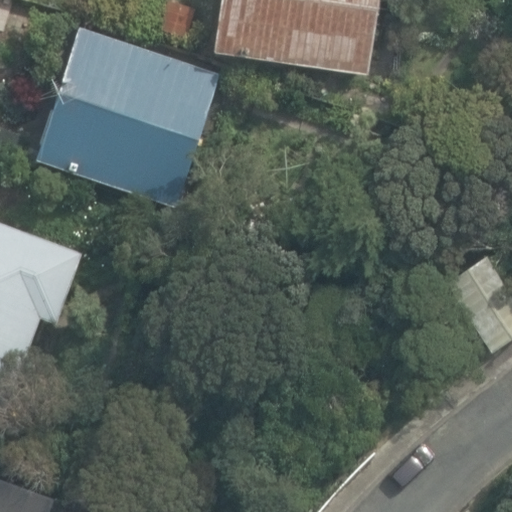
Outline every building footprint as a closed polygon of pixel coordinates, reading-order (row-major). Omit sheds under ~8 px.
[(160,29),(187,38),(197,9),(170,0),(160,29)] [(214,0),(209,43),(363,64),(372,0),(214,0)] [(28,152),(170,198),(212,68),(70,23),(28,152)] [(74,245),(0,219),(0,396),(29,312),(49,319),(74,245)] [(439,277),(486,343),(511,324),(511,301),(476,251),(439,277)] [(0,475),(0,511),(82,511),(85,503),(0,475)]
